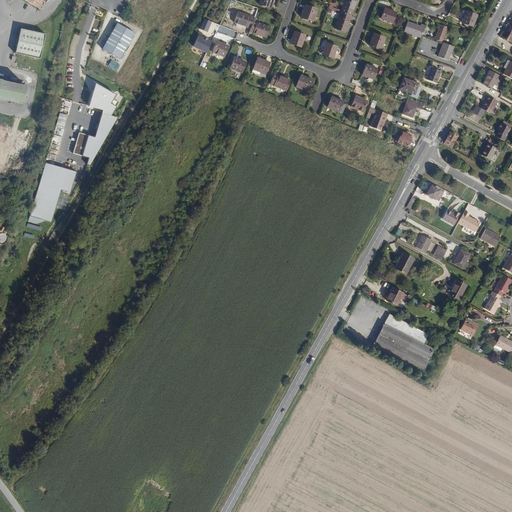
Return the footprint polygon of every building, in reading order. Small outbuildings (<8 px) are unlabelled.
[(26,0),(39,8),(44,0),(26,0)] [(269,9),(271,0),(259,0),(258,5),(269,9)] [(350,16),(355,0),(343,0),(340,12),(350,16)] [(311,21),(315,9),(304,5),(299,17),(311,21)] [(392,24),(396,14),(384,10),(380,20),(392,24)] [(473,27),(477,15),(467,11),(462,22),(473,27)] [(252,21),(253,18),(237,12),(233,23),(250,29),(252,21)] [(344,32),(350,16),(340,12),(334,28),(344,32)] [(204,18),(200,28),(207,31),(211,21),(204,18)] [(265,38),(269,27),(255,22),(252,21),(250,29),(249,32),(265,38)] [(424,28),(425,26),(420,24),(420,25),(407,21),(403,31),(420,38),(421,35),(424,28)] [(134,33),(116,23),(101,49),(119,59),(134,33)] [(442,37),(444,31),(443,31),(445,25),(439,23),(433,39),(442,42),(443,43),(445,38),(442,37)] [(46,34),(21,28),(16,53),(41,58),(46,34)] [(300,47),(304,35),(293,31),(289,43),(300,47)] [(381,50),(385,39),(373,34),(368,46),(381,50)] [(203,37),(199,35),(193,46),(206,53),(212,41),(208,39),(209,38),(203,36),(203,37)] [(223,56),(227,46),(216,41),(211,52),(223,56)] [(447,60),(453,46),(443,43),(442,42),(442,43),(437,57),(447,60)] [(331,59),(336,47),(325,43),(321,55),(331,59)] [(241,72),(245,62),(233,57),(229,67),(241,72)] [(269,63),(256,57),(252,69),(253,69),(251,71),(259,74),(260,72),(264,74),(269,63)] [(507,71),(504,76),(511,80),(511,63),(507,61),(503,68),(507,71)] [(374,79),(378,69),(366,65),(363,75),(374,79)] [(438,85),(443,74),(435,70),(430,82),(438,85)] [(497,87),(502,78),(490,71),(483,85),(491,89),(492,88),(494,85),(497,87)] [(285,90),(289,80),(273,74),(269,84),(285,90)] [(306,91),(310,80),(298,75),(294,86),(306,91)] [(416,88),(418,84),(403,78),(399,89),(413,94),(415,88),(416,88)] [(0,99),(21,103),(25,85),(0,80),(0,99)] [(113,94),(93,83),(86,106),(100,110),(100,113),(108,115),(113,106),(108,104),(113,94)] [(341,104),(342,101),(331,96),(326,107),(338,111),(341,104)] [(362,111),(366,101),(355,96),(351,107),(362,111)] [(492,112),(497,102),(487,97),(485,100),(485,101),(482,107),(492,112)] [(423,105),(408,99),(402,114),(413,118),(416,108),(421,110),(423,105)] [(480,118),(484,111),(481,109),(480,109),(476,107),(472,114),(480,118)] [(368,112),(375,115),(371,127),(380,131),(386,114),(374,109),(370,108),(368,112)] [(64,127),(68,115),(60,112),(56,125),(64,127)] [(115,117),(108,115),(100,113),(93,137),(78,133),(72,153),(87,158),(86,164),(88,165),(115,117)] [(504,141),(511,129),(510,129),(502,124),(501,124),(498,128),(500,130),(498,133),(497,133),(495,137),(504,141)] [(62,135),(64,128),(57,126),(55,133),(62,135)] [(409,141),(411,137),(402,133),(400,136),(399,136),(397,143),(407,147),(409,142),(409,141)] [(451,147),(457,137),(450,133),(444,143),(451,147)] [(489,159),(496,148),(487,143),(485,147),(481,155),(489,159)] [(75,172),(44,163),(30,216),(51,222),(60,189),(69,192),(75,172)] [(431,186),(429,186),(425,194),(426,195),(435,200),(438,202),(443,193),(439,191),(438,191),(431,186)] [(415,199),(411,198),(406,207),(408,208),(410,214),(412,215),(414,211),(410,209),(415,199)] [(454,213),(447,210),(441,220),(453,226),(459,214),(454,212),(454,213)] [(468,214),(463,212),(457,224),(474,232),(479,223),(475,221),(474,221),(472,220),(466,217),(468,214)] [(483,229),(478,238),(494,246),(498,236),(483,229)] [(424,254),(431,243),(421,237),(415,249),(424,254)] [(430,257),(432,258),(435,254),(437,255),(440,249),(436,247),(430,257)] [(439,261),(444,251),(440,249),(437,255),(435,254),(432,258),(439,261)] [(461,271),(469,257),(459,252),(452,265),(461,271)] [(403,275),(412,259),(401,254),(393,270),(403,275)] [(511,257),(510,256),(503,269),(511,274),(511,273),(511,257)] [(431,266),(428,273),(436,277),(439,270),(431,266)] [(458,299),(466,283),(455,277),(446,293),(458,299)] [(503,296),(511,282),(501,277),(492,294),(500,298),(502,295),(503,296)] [(397,304),(404,291),(392,285),(385,298),(397,304)] [(404,291),(397,304),(399,306),(406,293),(404,291)] [(425,294),(422,301),(429,305),(431,300),(432,298),(425,294)] [(493,316),(500,303),(498,302),(500,298),(492,294),(483,310),(493,316)] [(386,327),(391,318),(386,315),(381,324),(386,327)] [(420,344),(424,335),(391,318),(386,327),(381,324),(370,346),(419,371),(430,349),(420,344)] [(472,338),(479,326),(467,319),(460,332),(472,338)] [(508,354),(511,347),(511,344),(500,338),(495,347),(508,354)] [(422,372),(433,351),(430,349),(419,371),(422,372)]
